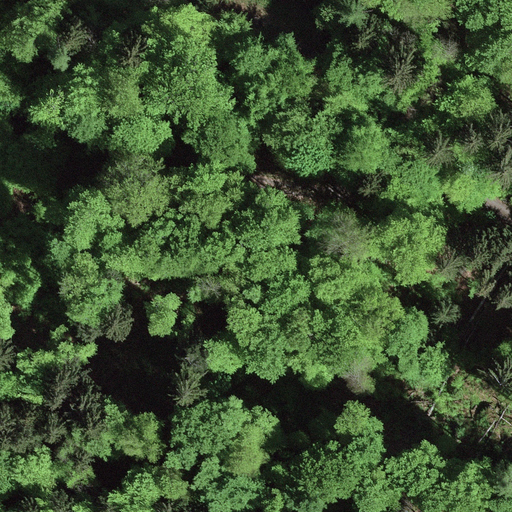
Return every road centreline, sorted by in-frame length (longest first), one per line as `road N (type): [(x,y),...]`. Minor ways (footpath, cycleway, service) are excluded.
road 1 (track): [(0,109),(72,136),(321,191),(462,185)]
road 2 (track): [(462,185),(385,105),(259,17),(206,0)]
